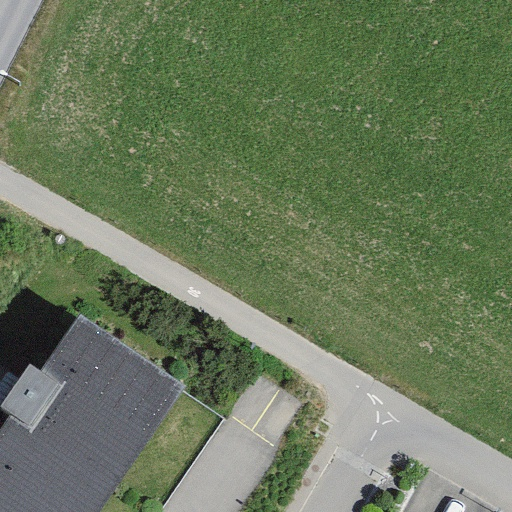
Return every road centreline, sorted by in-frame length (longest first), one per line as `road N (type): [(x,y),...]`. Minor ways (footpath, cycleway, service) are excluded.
road 1 (residential): [(0,182),(392,420)]
road 2 (residential): [(392,420),(511,490)]
